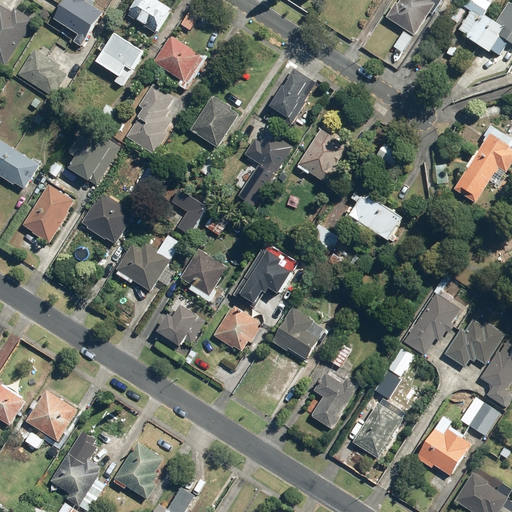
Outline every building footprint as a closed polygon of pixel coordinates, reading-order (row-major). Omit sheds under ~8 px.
[(76,42),(84,47),(105,13),(88,2),(88,0),(69,0),(56,20),(80,35),(76,42)] [(158,0),(141,0),(131,16),(158,33),(174,10),(158,0)] [(417,37),(432,14),(434,16),(444,0),(403,0),(401,4),(399,3),(389,18),(417,37)] [(497,0),(496,0),(470,0),(466,7),(459,3),(449,18),(459,25),(470,10),(474,12),(461,31),(469,36),(468,38),(480,45),(496,21),(487,15),(497,0)] [(511,3),(498,22),(497,21),(481,46),(492,54),(494,51),(502,57),(511,43),(511,3)] [(0,61),(8,66),(37,21),(16,8),(12,14),(0,6),(0,61)] [(203,13),(194,7),(183,25),(192,31),(203,13)] [(147,53),(118,34),(99,63),(120,77),(117,82),(125,88),(135,71),(147,53)] [(173,36),(156,62),(184,80),(181,86),(189,91),(211,58),(202,53),(201,55),(173,36)] [(37,49),(20,75),(55,98),(70,76),(61,70),(64,66),(37,49)] [(296,70),(270,110),(294,126),(309,103),(307,102),(319,84),(296,70)] [(128,137),(157,156),(171,134),(168,132),(175,121),(169,117),(173,111),(170,109),(177,98),(155,84),(141,107),(145,110),(128,137)] [(216,97),(193,130),(220,148),(242,116),(233,110),(233,108),(216,97)] [(476,121),(500,114),(497,104),(472,111),(476,121)] [(267,124),(247,155),(257,161),(248,175),(262,184),(268,174),(275,178),(276,176),(278,177),(296,148),(285,141),(288,136),(274,126),(273,128),(267,124)] [(124,148),(89,127),(86,133),(87,133),(73,155),(80,158),(72,170),(100,187),(124,148)] [(470,169),(457,190),(478,204),(492,182),(499,186),(507,173),(509,174),(511,168),(511,138),(493,127),(487,137),(489,138),(486,142),(487,143),(481,152),(480,151),(469,169),(470,169)] [(352,149),(324,130),(300,168),(311,175),(312,174),(333,187),(343,172),(339,169),(342,165),(341,165),(345,158),(346,159),(352,149)] [(35,161),(0,138),(0,175),(17,186),(18,184),(27,190),(43,166),(42,165),(43,163),(37,159),(35,161)] [(389,144),(380,155),(395,167),(404,155),(389,144)] [(244,164),(232,155),(220,172),(232,181),(244,164)] [(219,164),(210,158),(202,170),(212,176),(219,164)] [(65,168),(56,162),(49,172),(58,178),(65,168)] [(78,202),(52,185),(26,226),(35,232),(34,234),(52,245),(72,213),(71,213),(78,202)] [(189,213),(180,227),(192,235),(210,207),(178,186),(170,200),(189,213)] [(138,214),(104,193),(84,224),(90,227),(89,229),(108,241),(109,240),(118,245),(138,214)] [(368,193),(352,215),(390,241),(405,219),(368,193)] [(214,208),(205,227),(222,235),(231,217),(214,208)] [(342,238),(321,225),(311,240),(333,253),(342,238)] [(136,281),(153,292),(185,245),(171,236),(161,251),(148,243),(144,249),(136,243),(116,273),(134,284),(136,281)] [(288,261),(267,248),(247,278),(242,275),(230,294),(256,311),(268,293),(271,295),(274,290),(283,296),(297,274),(284,266),(288,261)] [(200,250),(183,279),(213,297),(230,268),(200,250)] [(463,310),(436,293),(405,341),(428,356),(438,340),(442,342),(449,332),(452,334),(458,326),(454,323),(463,310)] [(180,303),(158,337),(180,352),(203,317),(180,303)] [(236,305),(216,336),(236,349),(237,347),(245,353),(251,343),(253,344),(263,329),(261,328),(264,323),(236,305)] [(296,308),(274,342),(308,363),(320,343),(323,345),(330,335),(327,333),(328,330),(317,323),(317,322),(296,308)] [(463,328),(447,354),(468,367),(472,361),(476,364),(478,361),(488,366),(507,334),(487,322),(485,326),(474,319),(467,331),(463,328)] [(353,349),(335,339),(325,357),(342,367),(353,349)] [(511,340),(502,353),(501,352),(482,379),(495,387),(489,396),(507,408),(511,399),(511,392),(509,390),(511,386),(511,340)] [(313,416),(335,429),(362,386),(350,378),(346,384),(328,373),(316,391),(326,397),(313,416)] [(0,418),(13,426),(29,402),(25,400),(26,399),(5,385),(4,386),(0,383),(0,418)] [(29,422),(61,442),(81,411),(49,391),(29,422)] [(502,413),(477,397),(463,421),(487,436),(502,413)] [(381,402),(356,443),(382,459),(388,450),(389,451),(398,437),(397,436),(407,419),(406,418),(409,413),(385,399),(382,403),(381,402)] [(456,424),(446,417),(420,455),(421,456),(419,459),(435,469),(437,466),(454,477),(475,445),(465,438),(466,436),(454,427),(456,424)] [(85,432),(52,481),(73,494),(70,499),(89,511),(91,511),(108,486),(100,480),(104,474),(102,473),(105,468),(93,460),(101,449),(96,446),(100,441),(85,432)] [(141,443),(117,480),(150,500),(173,463),(141,443)] [(475,472),(457,500),(475,511),(511,511),(511,499),(511,498),(490,484),(492,482),(475,472)] [(187,511),(198,495),(184,487),(170,509),(162,504),(156,511),(187,511)]
